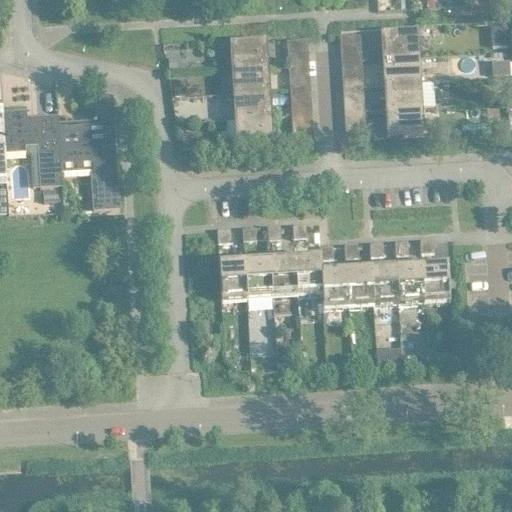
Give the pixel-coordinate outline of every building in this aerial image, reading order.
[(495,47),(511,46),(509,28),(494,29),(495,47)] [(385,37),(386,61),(421,59),(420,35),(421,34),(421,33),(384,36),(384,37),(385,37)] [(292,42),(293,52),(309,51),(309,41),(292,42)] [(234,46),(235,71),(270,68),(269,44),(270,44),(270,42),(233,45),(233,46),(234,46)] [(346,53),(346,64),(363,63),(362,52),(346,53)] [(386,61),(388,87),(422,84),(421,59),(386,61)] [(180,60),(172,60),(172,71),(180,70),(180,60)] [(511,63),(495,64),(496,78),(511,77),(511,63)] [(293,67),(294,77),(311,77),(310,66),(293,67)] [(235,71),(237,96),(272,94),(270,68),(235,71)] [(347,78),(348,89),(364,88),(364,78),(347,78)] [(388,87),(389,112),(424,109),(422,84),(388,87)] [(186,89),(177,89),(177,97),(187,97),(186,89)] [(295,92),(296,103),(312,102),(312,91),(295,92)] [(237,96),(238,120),(273,119),(272,94),(237,96)] [(348,104),(349,114),(366,113),(365,103),(348,104)] [(10,177),(8,149),(6,114),(6,107),(0,107),(0,178),(9,178),(10,177)] [(424,109),(389,112),(390,136),(389,136),(389,138),(427,135),(426,134),(425,134),(424,109)] [(66,188),(65,165),(64,160),(62,125),(62,118),(30,120),(29,113),(6,114),(8,149),(41,147),(43,190),(48,190),(62,189),(66,188)] [(296,117),(297,128),(314,127),(313,116),(296,117)] [(273,119),(238,120),(240,145),(239,146),(239,147),(276,145),(276,143),(275,143),(273,119)] [(64,160),(65,165),(97,163),(100,213),(123,211),(117,122),(99,123),(100,130),(86,131),(86,124),(62,125),(64,160)] [(350,129),(351,140),(367,138),(367,128),(350,129)] [(197,135),(185,135),(185,150),(197,150),(197,135)] [(62,191),(47,192),(47,203),(62,202),(62,201),(62,191)] [(9,194),(0,193),(0,216),(10,216),(9,194)] [(309,240),(309,227),(295,228),(296,240),(309,240)] [(284,241),(283,228),(270,229),(271,242),(284,241)] [(259,243),(258,230),(245,231),(246,244),(259,243)] [(220,232),(221,245),(234,244),(233,231),(220,232)] [(437,255),(436,242),(423,243),(423,256),(437,255)] [(411,256),(411,244),(397,244),(398,257),(411,256)] [(386,258),(385,245),(372,246),(373,259),(386,258)] [(361,259),(360,246),(347,247),(348,260),(361,259)] [(323,260),(323,262),(336,261),(335,248),(322,249),(323,261),(323,260)] [(299,298),(324,297),(325,297),(324,277),(324,276),(323,262),(323,260),(323,261),(322,261),(322,262),(298,263),(299,298)] [(275,300),(299,298),(298,263),(273,265),(275,300)] [(250,301),(275,300),(273,265),(247,266),(250,301)] [(225,303),(250,301),(247,266),(223,268),(223,267),(221,267),(224,304),(225,304),(225,303)] [(449,269),(424,271),(426,306),(451,304),(451,305),(453,305),(450,268),(449,268),(449,269)] [(424,271),(399,272),(401,307),(426,306),(424,271)] [(399,272),(374,274),(376,309),(401,307),(399,272)] [(374,274),(349,275),(351,311),(376,309),(374,274)] [(325,297),(324,297),(325,314),(327,314),(327,312),(351,311),(349,275),(324,276),(324,277),(325,297)] [(456,345),(444,345),(445,359),(456,358),(456,345)] [(283,358),(280,366),(285,373),(293,372),(296,364),(291,357),(283,358)]
